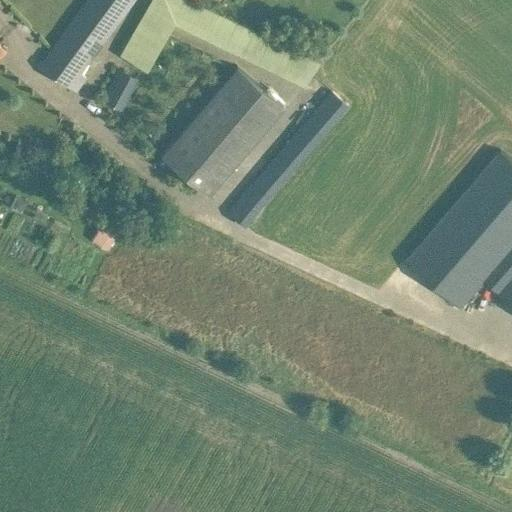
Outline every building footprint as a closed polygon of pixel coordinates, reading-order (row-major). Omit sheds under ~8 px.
[(37,62),(54,74),(75,90),(86,76),(81,73),(134,0),(85,0),(42,59),(40,58),(37,62)] [(320,60),(195,0),(148,0),(119,53),(147,68),(174,20),(304,83),(320,60)] [(207,193),(221,177),(284,103),(237,64),(161,153),(207,193)] [(136,76),(119,67),(102,97),(119,106),(136,76)] [(331,88),(295,130),(287,142),(229,211),(244,224),(347,102),(331,88)] [(511,158),(500,148),(407,256),(462,303),(511,245),(511,158)] [(15,194),(11,202),(13,207),(21,210),(26,199),(15,194)] [(46,211),(35,206),(31,215),(42,220),(46,211)] [(511,245),(486,276),(499,288),(511,299),(511,245)]
